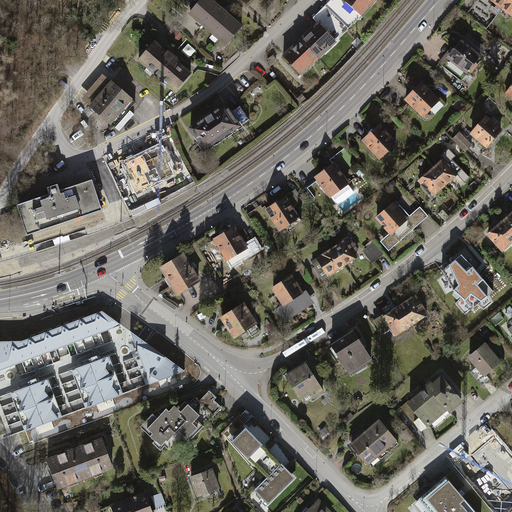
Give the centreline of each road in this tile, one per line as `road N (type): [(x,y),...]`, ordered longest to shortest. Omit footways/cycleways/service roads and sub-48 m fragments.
road 1 (secondary): [(439,0),(318,130),(253,181),(103,270)]
road 2 (residential): [(511,178),(292,350),(235,373)]
road 3 (residential): [(48,126),(65,148),(89,155),(169,120),(232,76),(309,0)]
road 4 (residential): [(366,511),(235,373)]
road 5 (residential): [(369,511),(511,391)]
road 6 (residential): [(235,373),(103,270)]
road 7 (residential): [(143,0),(48,126)]
